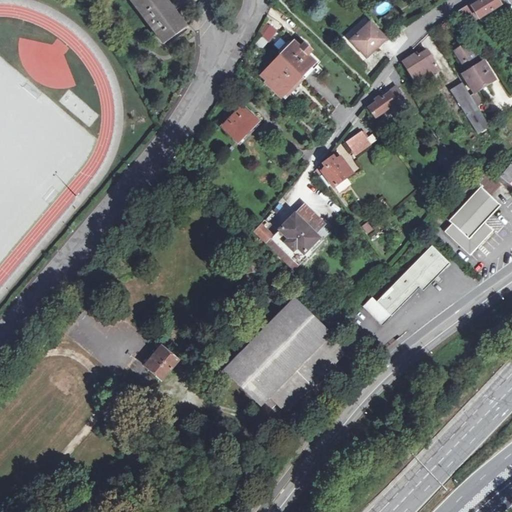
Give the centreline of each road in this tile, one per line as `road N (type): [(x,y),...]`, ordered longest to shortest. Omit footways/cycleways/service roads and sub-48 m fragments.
road 1 (residential): [(0,330),(183,111),(219,50)]
road 2 (tertiary): [(277,511),(389,373),(511,279)]
road 3 (residential): [(312,163),(425,21),(459,0)]
road 4 (primary): [(511,388),(374,511)]
road 5 (primary): [(511,391),(396,511)]
